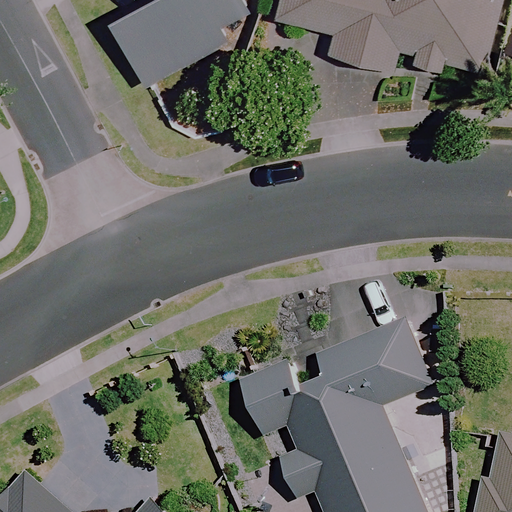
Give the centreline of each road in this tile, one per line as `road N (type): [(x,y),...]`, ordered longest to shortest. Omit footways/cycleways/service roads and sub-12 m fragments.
road 1 (residential): [(128,261),(225,223),(336,200),(511,197)]
road 2 (residential): [(128,261),(0,43)]
road 3 (residential): [(0,337),(128,261)]
